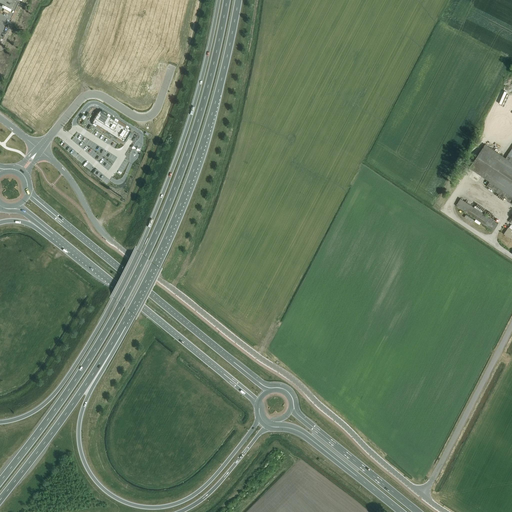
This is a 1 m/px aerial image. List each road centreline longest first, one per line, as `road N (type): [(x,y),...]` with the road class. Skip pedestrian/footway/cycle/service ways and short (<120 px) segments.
road 1 (trunk): [(227,0),(192,138),(144,256),(87,360),(0,482)]
road 2 (unclassified): [(422,494),(285,374),(109,240),(39,149)]
road 3 (trunk): [(218,0),(191,116),(115,299),(49,399),(0,421)]
road 4 (trunk): [(260,416),(207,484),(179,503),(137,506),(101,488),(82,460),(79,423),(129,310)]
road 5 (trunk): [(129,310),(201,145),(239,0)]
road 6 (trunk): [(274,387),(233,362),(27,189)]
road 7 (trunk): [(38,222),(259,408)]
road 8 (trunk): [(0,502),(129,310)]
road 9 (unclassified): [(39,149),(86,94),(149,116),(171,64)]
road 10 (unclassified): [(422,494),(511,329)]
road 11 (trunk): [(417,511),(293,405)]
road 12 (trunk): [(268,425),(299,431),(401,511)]
road 13 (trunk): [(180,511),(206,496),(268,425)]
